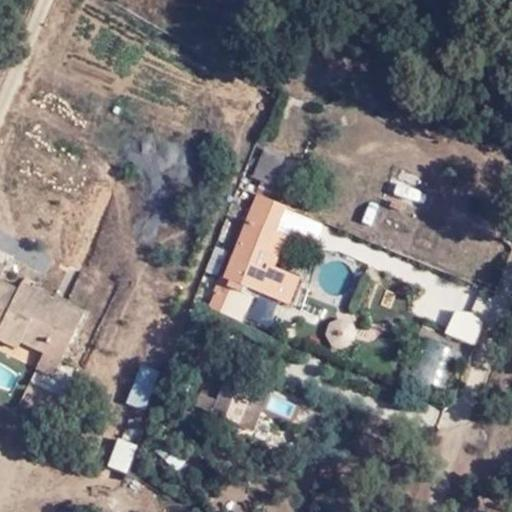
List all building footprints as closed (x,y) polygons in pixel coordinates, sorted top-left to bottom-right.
[(274,185),(287,154),(267,145),(254,177),(274,185)] [(288,300),(300,274),(269,261),(274,251),(270,250),(289,205),(258,194),(215,291),(227,296),(231,287),(256,295),(258,287),(288,300)] [(85,308),(38,289),(34,299),(16,293),(17,289),(0,281),(0,273),(3,266),(0,264),(0,320),(1,321),(0,325),(0,337),(21,346),(24,341),(48,348),(41,367),(59,374),(85,308)] [(34,299),(38,289),(21,283),(17,289),(16,293),(34,299)] [(457,306),(446,331),(475,345),(486,320),(457,306)] [(326,325),(331,347),(357,341),(352,319),(326,325)] [(410,378),(447,389),(459,349),(422,338),(410,378)] [(146,410),(161,370),(141,363),(126,403),(146,410)] [(238,405),(246,385),(218,373),(210,395),(238,405)] [(116,441),(106,464),(126,476),(136,450),(116,441)]
